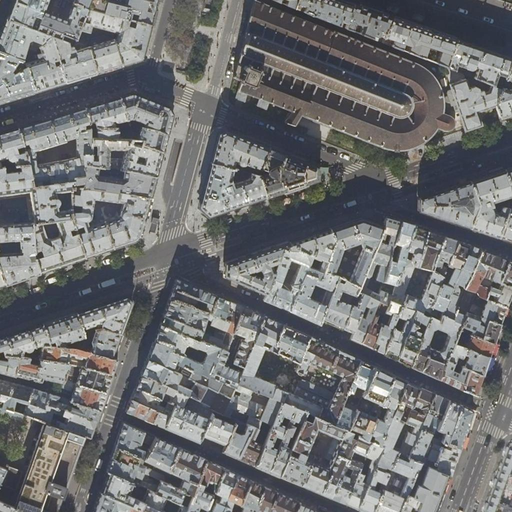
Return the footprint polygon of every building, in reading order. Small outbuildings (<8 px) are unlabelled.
[(65,82),(51,36),(73,44),(76,37),(87,8),(64,0),(12,0),(0,34),(0,51),(21,59),(24,61),(26,64),(34,92),(50,87),(65,82)] [(64,0),(87,8),(90,0),(64,0)] [(90,0),(87,8),(150,25),(155,6),(156,0),(90,0)] [(419,146),(418,145),(424,141),(428,138),(432,134),(435,129),(437,126),(442,129),(442,130),(443,130),(444,129),(445,130),(448,129),(449,129),(451,130),(451,129),(450,128),(451,127),(452,126),(453,124),(453,122),(455,122),(455,121),(453,121),(452,119),(451,118),(449,116),(449,115),(448,114),(447,116),(441,114),(442,109),(455,105),(451,93),(450,92),(450,91),(447,92),(447,93),(447,94),(447,98),(442,99),(440,93),(438,87),(436,83),(433,78),(429,73),(424,69),(417,65),(291,14),(253,0),(245,34),(244,35),(243,37),(244,38),(243,43),(241,48),(240,48),(239,51),(240,52),(233,78),(237,79),(238,80),(241,81),(238,90),(235,99),(245,102),(249,94),(257,98),(255,105),(264,108),(267,101),(286,109),(280,121),(294,126),(295,123),(297,120),(300,114),(321,123),(385,148),(390,149),(395,150),(402,149),(403,151),(404,151),(403,149),(407,149),(411,148),(412,147),(417,145),(418,146),(419,146)] [(351,9),(353,4),(348,3),(339,0),(295,0),(293,8),(345,28),(352,10),(351,9)] [(387,29),(392,17),(382,15),(353,4),(351,9),(352,10),(345,28),(352,31),(354,24),(361,27),(359,27),(358,28),(358,30),(358,32),(360,33),(360,34),(374,39),(375,37),(376,37),(377,37),(378,36),(384,38),(384,37),(386,29),(387,29)] [(146,42),(150,25),(87,8),(76,37),(87,41),(102,36),(113,39),(115,32),(117,32),(116,38),(114,39),(122,65),(134,61),(141,59),(146,42)] [(379,13),(380,13),(382,13),(383,14),(385,15),(387,15),(388,16),(390,16),(390,15),(392,12),(393,11),(392,11),(389,10),(386,9),(384,8),(383,8),(382,9),(379,12),(379,13)] [(447,67),(456,39),(398,20),(392,17),(387,29),(386,29),(384,37),(384,38),(382,42),(401,50),(403,45),(410,48),(409,53),(429,61),(447,67)] [(407,22),(409,23),(410,23),(412,24),(414,25),(416,25),(417,25),(420,22),(420,21),(420,20),(419,20),(416,19),(413,18),(411,17),(410,17),(409,18),(407,22)] [(96,73),(87,41),(76,37),(73,44),(51,36),(65,82),(71,80),(93,74),(96,73)] [(113,39),(102,36),(87,41),(96,73),(119,66),(122,65),(114,39),(113,39)] [(493,87),(501,89),(502,88),(503,84),(511,58),(473,46),(456,39),(447,67),(462,73),(490,84),(493,85),(493,87)] [(0,102),(34,92),(26,64),(24,61),(21,59),(0,51),(0,102)] [(511,84),(511,88),(507,89),(502,88),(501,89),(495,105),(496,105),(500,118),(511,114),(511,57),(511,58),(503,84),(508,86),(511,84)] [(469,88),(467,88),(462,73),(447,67),(429,61),(427,66),(445,73),(449,84),(448,84),(451,93),(455,105),(464,130),(480,125),(476,112),(496,105),(495,105),(501,89),(493,87),(493,85),(490,84),(488,91),(483,93),(481,90),(479,91),(478,88),(474,86),(469,87),(469,88)] [(171,115),(168,108),(132,94),(128,95),(120,98),(126,120),(132,118),(143,123),(143,124),(143,125),(143,126),(143,128),(137,126),(135,131),(128,127),(125,139),(142,140),(141,144),(162,151),(167,130),(171,115)] [(126,120),(120,98),(105,102),(85,108),(88,122),(93,121),(94,126),(89,126),(91,138),(125,139),(128,127),(126,120)] [(92,154),(91,138),(89,126),(88,122),(85,108),(76,111),(52,118),(28,125),(18,128),(23,144),(27,142),(28,145),(29,147),(27,148),(26,146),(23,147),(28,163),(35,186),(44,185),(43,181),(51,179),(51,183),(73,181),(73,176),(84,176),(84,164),(82,155),(92,154)] [(23,144),(18,128),(4,132),(0,133),(0,167),(9,166),(9,164),(5,164),(4,159),(7,158),(7,160),(10,159),(13,159),(14,165),(28,163),(23,147),(23,144)] [(261,168),(268,148),(254,142),(225,131),(218,134),(215,146),(211,163),(239,170),(239,168),(238,165),(237,164),(237,162),(238,163),(239,164),(240,165),(243,165),(244,164),(253,168),(251,174),(257,175),(258,174),(261,168)] [(159,163),(160,157),(162,151),(141,144),(142,140),(125,139),(91,138),(92,154),(82,155),(84,164),(134,171),(155,177),(159,163)] [(317,179),(317,167),(292,157),(268,148),(261,168),(267,171),(267,174),(262,175),(261,175),(258,174),(257,175),(265,197),(280,192),(317,179)] [(35,186),(28,163),(14,165),(9,166),(0,167),(0,195),(29,192),(34,224),(71,219),(71,189),(74,188),(73,181),(51,183),(44,185),(35,186)] [(199,208),(208,216),(236,207),(265,197),(257,175),(251,174),(250,174),(246,172),(239,170),(211,163),(203,193),(199,208)] [(154,180),(155,177),(134,171),(84,164),(84,176),(73,176),(73,181),(74,188),(88,187),(129,193),(150,198),(154,180)] [(509,204),(502,207),(501,208),(499,212),(494,211),(491,203),(511,196),(511,195),(504,170),(489,175),(486,176),(469,182),(477,204),(469,228),(495,236),(498,237),(506,213),(508,206),(509,204)] [(477,204),(469,182),(455,186),(418,198),(418,211),(455,223),(469,228),(477,204)] [(135,241),(140,235),(143,222),(150,198),(129,193),(88,187),(74,188),(71,189),(71,219),(84,257),(89,256),(135,241)] [(511,195),(511,196),(509,204),(508,206),(511,207),(511,206),(511,212),(511,214),(506,213),(498,237),(511,242),(511,195)] [(386,217),(383,225),(358,286),(356,291),(368,296),(377,300),(388,305),(389,300),(390,296),(379,291),(379,290),(378,290),(377,294),(371,291),(364,288),(369,275),(370,275),(375,262),(380,264),(376,278),(375,282),(381,284),(388,259),(400,221),(387,217),(386,217)] [(358,286),(383,225),(360,218),(348,222),(329,228),(333,241),(323,270),(337,275),(358,286)] [(34,256),(39,273),(64,264),(84,257),(71,219),(34,224),(32,224),(34,256)] [(412,224),(400,221),(388,259),(381,284),(379,290),(379,291),(390,296),(403,257),(403,253),(414,225),(412,224)] [(34,256),(32,224),(0,226),(0,241),(5,241),(6,253),(0,253),(0,268),(4,284),(9,283),(34,274),(39,273),(34,256)] [(444,237),(429,232),(427,231),(428,229),(414,225),(403,253),(403,257),(390,296),(389,300),(401,305),(414,311),(425,316),(426,315),(428,310),(430,305),(442,276),(432,269),(444,237)] [(271,282),(265,294),(263,300),(273,304),(289,311),(303,273),(320,280),(322,271),(323,270),(333,241),(329,228),(326,229),(289,242),(289,244),(286,250),(283,248),(277,261),(271,282)] [(446,237),(444,237),(432,269),(442,276),(457,241),(446,237)] [(461,242),(457,241),(442,276),(430,305),(442,311),(453,280),(459,270),(469,245),(466,244),(461,242)] [(224,263),(224,276),(239,283),(258,291),(263,300),(265,294),(271,282),(277,261),(283,248),(286,250),(289,244),(289,242),(259,252),(224,263)] [(470,245),(469,245),(459,270),(453,280),(442,311),(440,314),(451,319),(462,293),(457,290),(458,289),(457,287),(456,286),(457,283),(464,286),(469,276),(480,248),(470,245)] [(493,279),(498,282),(508,260),(494,254),(480,248),(469,276),(464,286),(463,288),(464,288),(476,292),(478,295),(485,299),(486,298),(493,279)] [(511,261),(508,260),(498,282),(511,287),(511,261)] [(303,273),(289,311),(306,319),(319,325),(321,319),(337,275),(323,270),(322,271),(320,280),(303,273)] [(324,320),(342,328),(356,291),(358,286),(337,275),(321,319),(324,320)] [(173,289),(170,298),(194,306),(196,302),(198,303),(197,305),(202,306),(203,304),(204,305),(203,310),(211,313),(217,296),(204,291),(176,279),(173,289)] [(509,299),(511,291),(511,287),(498,282),(493,279),(486,298),(492,301),(506,308),(509,299)] [(429,316),(429,317),(410,366),(424,373),(439,379),(446,360),(458,365),(460,359),(461,355),(463,353),(465,354),(467,348),(453,343),(458,330),(476,292),(464,288),(462,293),(451,319),(440,314),(440,315),(438,320),(429,316)] [(350,332),(352,333),(363,305),(368,296),(356,291),(342,328),(350,332)] [(501,322),(506,308),(492,301),(486,298),(485,299),(478,295),(476,292),(458,330),(470,335),(470,334),(480,338),(488,319),(500,324),(501,322)] [(233,303),(217,296),(211,313),(229,321),(219,347),(227,351),(234,333),(243,307),(233,303)] [(359,343),(361,344),(369,322),(377,300),(368,296),(363,305),(352,333),(350,339),(359,343)] [(132,302),(126,297),(102,305),(76,313),(84,334),(93,331),(91,326),(96,324),(97,326),(99,325),(101,324),(102,328),(120,333),(123,327),(123,326),(132,302)] [(194,306),(170,298),(164,313),(163,315),(164,315),(183,323),(179,332),(192,337),(193,333),(200,336),(198,340),(219,347),(229,321),(211,313),(203,310),(194,306)] [(363,345),(371,349),(383,316),(388,305),(377,300),(369,322),(361,344),(363,345)] [(380,353),(382,354),(391,328),(391,327),(396,316),(401,305),(389,300),(388,305),(383,316),(371,349),(380,353)] [(384,355),(396,360),(405,335),(406,335),(414,311),(401,305),(396,316),(405,319),(400,331),(391,327),(391,328),(382,354),(384,355)] [(245,308),(243,307),(234,333),(244,337),(243,340),(241,339),(241,340),(239,340),(238,341),(237,344),(230,362),(227,361),(225,366),(222,365),(228,351),(227,351),(219,347),(207,376),(222,381),(235,387),(237,383),(254,342),(264,316),(245,308)] [(440,315),(428,310),(426,315),(429,317),(429,316),(438,320),(440,315)] [(398,361),(410,366),(429,317),(426,315),(425,316),(414,311),(406,335),(405,335),(396,360),(398,361)] [(85,351),(87,345),(84,334),(76,313),(59,318),(43,324),(50,346),(67,348),(66,343),(75,340),(76,345),(73,348),(85,351)] [(163,318),(155,338),(173,345),(171,351),(181,355),(179,360),(177,363),(199,373),(200,371),(207,376),(219,347),(198,340),(192,337),(179,332),(183,323),(164,315),(163,318)] [(273,320),(264,316),(254,342),(260,345),(263,339),(271,343),(268,349),(276,353),(282,356),(283,353),(277,350),(279,348),(280,346),(275,344),(283,324),(273,320)] [(495,340),(500,324),(488,319),(480,338),(494,343),(495,340)] [(85,351),(73,348),(67,348),(50,346),(43,324),(23,330),(0,337),(0,354),(5,355),(18,356),(18,355),(19,355),(30,357),(40,360),(68,364),(70,354),(86,357),(83,367),(112,374),(116,362),(117,360),(111,359),(85,351)] [(296,330),(283,324),(275,344),(280,346),(279,348),(288,353),(288,354),(290,355),(288,359),(298,364),(309,336),(296,330)] [(120,333),(102,328),(93,331),(84,334),(87,345),(85,351),(111,359),(112,356),(120,333)] [(489,355),(494,343),(480,338),(470,334),(470,335),(458,330),(453,343),(467,348),(489,357),(489,355)] [(346,392),(351,380),(360,360),(334,348),(309,336),(298,364),(288,359),(282,356),(276,353),(268,349),(260,345),(254,342),(237,383),(281,401),(294,407),(306,412),(334,425),(341,406),(345,396),(346,392)] [(154,341),(148,359),(206,385),(205,386),(209,388),(217,392),(222,381),(207,376),(200,371),(199,373),(197,376),(173,365),(175,359),(179,360),(181,355),(171,351),(173,345),(155,338),(155,339),(154,341)] [(484,374),(489,357),(467,348),(465,354),(463,353),(461,355),(467,358),(465,361),(460,359),(458,365),(469,370),(482,375),(483,375),(484,374)] [(0,371),(15,375),(19,355),(18,355),(18,356),(5,355),(4,360),(0,358),(0,371)] [(102,404),(106,392),(76,383),(68,381),(69,379),(66,378),(66,374),(69,364),(68,364),(40,360),(39,365),(29,363),(30,357),(19,355),(15,375),(36,381),(41,382),(43,378),(61,382),(62,383),(59,391),(66,393),(72,395),(72,398),(70,401),(100,411),(101,408),(102,404)] [(140,375),(135,388),(173,404),(174,404),(181,408),(181,407),(186,394),(193,397),(198,400),(205,386),(206,385),(148,359),(147,359),(141,373),(140,375)] [(372,365),(360,360),(351,380),(346,392),(345,396),(348,397),(349,393),(360,399),(374,366),(372,365)] [(454,386),(461,389),(469,370),(458,365),(446,360),(439,379),(454,386)] [(111,378),(112,374),(83,367),(69,364),(66,374),(78,376),(76,383),(106,392),(111,378)] [(390,373),(374,366),(360,399),(358,405),(347,431),(358,435),(366,440),(374,421),(375,418),(370,416),(371,411),(377,413),(380,404),(392,375),(390,373)] [(473,394),(475,395),(480,383),(482,375),(469,370),(461,389),(473,394)] [(404,380),(392,375),(380,404),(388,407),(381,424),(374,421),(366,440),(370,442),(370,441),(371,441),(379,445),(391,416),(405,381),(404,380)] [(48,404),(50,394),(34,389),(7,382),(0,380),(0,406),(23,414),(26,403),(27,403),(46,409),(48,404)] [(412,405),(420,387),(409,382),(407,382),(405,381),(391,416),(403,422),(404,422),(410,409),(412,405)] [(246,463),(254,465),(263,445),(256,442),(258,439),(259,429),(257,428),(260,421),(271,425),(281,401),(237,383),(235,387),(234,389),(239,391),(237,395),(233,393),(231,398),(224,415),(236,420),(242,422),(246,414),(248,415),(245,423),(252,426),(237,459),(246,463)] [(422,388),(420,387),(412,405),(420,408),(418,412),(410,409),(404,422),(405,423),(414,426),(411,433),(407,431),(403,440),(404,440),(403,441),(412,445),(420,429),(426,412),(434,393),(422,388)] [(135,388),(130,399),(157,411),(169,416),(174,404),(173,404),(135,388)] [(198,442),(201,435),(213,410),(217,412),(221,414),(224,415),(231,398),(217,392),(209,388),(203,402),(200,405),(197,404),(199,401),(198,400),(193,397),(187,410),(181,407),(181,408),(174,404),(169,416),(164,428),(180,434),(198,442)] [(446,399),(434,393),(426,412),(420,429),(434,435),(436,429),(448,400),(446,399)] [(70,401),(61,398),(50,394),(48,404),(46,409),(27,403),(26,403),(23,414),(44,421),(72,432),(84,435),(91,437),(94,429),(100,411),(70,401)] [(141,418),(151,423),(157,411),(130,399),(126,411),(141,418)] [(449,400),(448,400),(436,429),(443,432),(441,441),(433,438),(434,436),(434,435),(420,429),(412,445),(403,441),(398,452),(410,457),(421,462),(420,464),(423,465),(426,458),(435,462),(437,455),(442,442),(447,443),(460,405),(449,400)] [(261,469),(267,471),(294,407),(281,401),(271,425),(263,445),(254,465),(261,469)] [(344,407),(341,406),(334,425),(342,429),(347,431),(358,405),(356,404),(354,405),(354,406),(354,407),(347,403),(344,407)] [(466,408),(460,405),(447,443),(459,448),(464,434),(472,410),(467,408),(466,408)] [(273,474),(279,476),(290,449),(284,446),(288,435),(290,436),(293,429),(298,431),(306,412),(294,407),(267,471),(273,474)] [(213,439),(225,445),(236,420),(224,415),(221,414),(219,419),(215,417),(217,412),(213,410),(201,435),(213,439)] [(158,425),(164,428),(169,416),(157,411),(151,423),(158,425)] [(305,461),(309,464),(300,485),(322,494),(344,503),(370,442),(366,440),(358,435),(347,431),(342,429),(334,425),(306,412),(298,431),(290,448),(305,455),(303,460),(305,461)] [(396,440),(403,422),(391,416),(379,445),(384,446),(374,468),(389,474),(396,457),(398,452),(403,441),(400,440),(397,447),(396,447),(391,447),(393,442),(394,442),(395,441),(396,440)] [(230,456),(237,459),(252,426),(245,423),(242,422),(236,420),(225,445),(222,453),(230,456)] [(0,461),(0,460),(2,455),(0,453),(0,466),(4,469),(0,478),(0,501),(24,511),(56,511),(64,492),(67,483),(71,473),(83,438),(84,435),(72,432),(44,421),(26,472),(0,461)] [(106,471),(108,472),(132,482),(165,497),(180,504),(187,507),(192,494),(179,488),(175,487),(163,482),(160,481),(159,484),(155,482),(154,484),(152,483),(153,480),(148,478),(149,476),(150,476),(151,476),(153,471),(152,471),(147,468),(150,462),(142,459),(155,437),(141,430),(123,422),(122,425),(111,456),(110,460),(106,471)] [(165,441),(155,437),(142,459),(150,462),(154,464),(152,471),(153,471),(151,476),(160,481),(163,482),(179,447),(165,441)] [(363,511),(372,511),(389,474),(374,468),(384,446),(379,445),(371,441),(370,441),(370,442),(344,503),(349,506),(363,511)] [(459,449),(459,448),(447,443),(442,442),(437,455),(455,461),(459,449)] [(511,511),(511,445),(511,446),(495,491),(494,496),(487,511),(511,511)] [(192,453),(179,447),(163,482),(175,487),(180,476),(184,478),(183,478),(179,488),(192,494),(197,482),(206,460),(192,453)] [(289,481),(300,485),(309,464),(305,461),(303,466),(298,464),(300,460),(302,461),(302,460),(303,460),(305,455),(290,448),(290,449),(279,476),(289,481)] [(451,474),(455,461),(437,455),(435,462),(426,458),(423,465),(448,474),(450,475),(451,474)] [(396,457),(389,474),(372,511),(398,511),(407,494),(420,464),(421,462),(410,457),(408,462),(396,457)] [(215,464),(206,460),(197,482),(214,489),(223,468),(215,464)] [(435,511),(441,495),(448,474),(423,465),(420,464),(407,494),(418,499),(421,500),(415,511),(435,511)] [(231,472),(223,468),(214,489),(207,508),(208,509),(216,511),(220,511),(237,474),(231,472)] [(102,489),(101,492),(146,511),(184,511),(187,507),(180,504),(176,511),(167,511),(163,510),(162,509),(162,508),(165,497),(132,482),(108,472),(102,489)] [(244,478),(237,474),(220,511),(235,511),(239,505),(240,505),(251,481),(244,478)] [(294,511),(298,503),(298,502),(284,496),(263,486),(251,481),(240,505),(239,505),(235,511),(294,511)] [(216,511),(208,509),(206,511),(196,511),(199,506),(206,510),(207,508),(214,489),(197,482),(192,494),(187,507),(184,511),(216,511)] [(92,511),(146,511),(101,492),(99,491),(92,511)] [(412,511),(418,499),(407,494),(398,511),(412,511)] [(415,511),(421,500),(418,499),(412,511),(415,511)] [(24,511),(0,501),(0,511),(24,511)] [(318,511),(298,503),(294,511),(318,511)]
